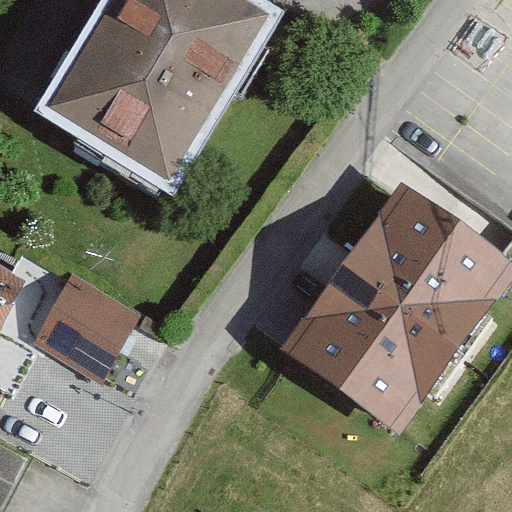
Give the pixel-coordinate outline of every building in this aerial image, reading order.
[(268,27),(222,0),(117,0),(44,124),(167,197),(268,27)] [(283,362),(400,444),(511,283),(511,274),(399,196),(283,362)] [(0,260),(0,355),(9,360),(47,285),(0,260)] [(149,312),(81,277),(52,333),(120,368),(149,312)] [(0,511),(27,463),(0,447),(0,511)]
